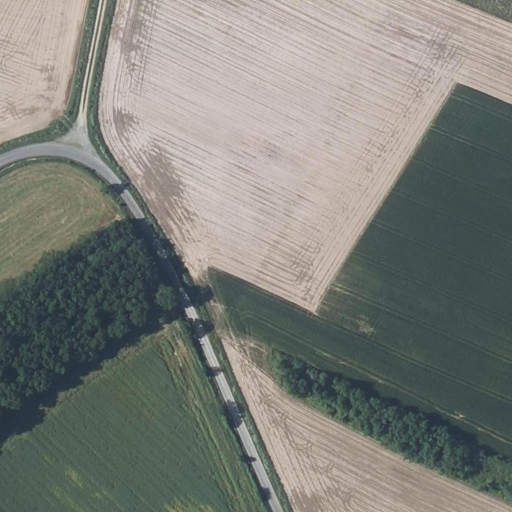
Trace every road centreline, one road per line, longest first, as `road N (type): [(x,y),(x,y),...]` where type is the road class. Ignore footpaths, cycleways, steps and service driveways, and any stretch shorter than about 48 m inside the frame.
road 1 (unclassified): [(0,163),(23,152),(76,152),(119,185),(183,294),(280,511)]
road 2 (track): [(76,152),(104,0)]
